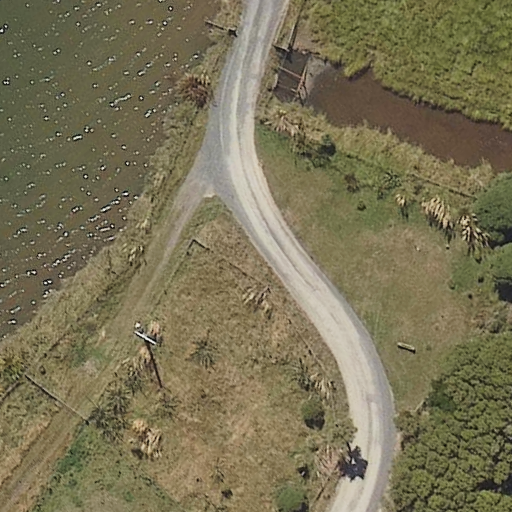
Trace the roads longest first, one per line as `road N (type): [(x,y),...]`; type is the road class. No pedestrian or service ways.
road 1 (track): [(1,511),(64,436),(275,0)]
road 2 (unclassified): [(350,511),(365,494),(372,384),(293,262),(227,103)]
